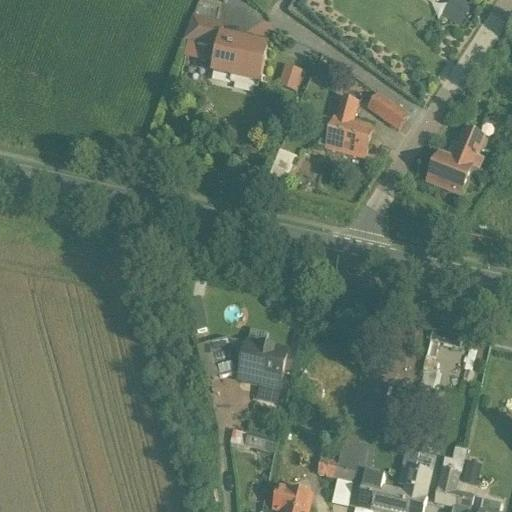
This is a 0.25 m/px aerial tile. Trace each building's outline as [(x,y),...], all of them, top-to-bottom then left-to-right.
[(469,11),(454,2),(445,19),(460,28),(469,11)] [(193,20),(184,44),(218,53),(213,76),(260,87),(268,52),(214,40),(217,26),(193,20)] [(286,71),(281,89),(295,93),(301,76),(286,71)] [(399,134),(408,121),(378,99),(369,112),(399,134)] [(359,107),(342,102),(336,124),(335,123),(326,155),(365,165),(374,129),(354,124),(359,107)] [(446,159),(439,157),(426,188),(461,202),(474,172),(480,174),(484,164),(478,161),(486,141),(465,132),(458,147),(453,145),(446,159)] [(249,347),(226,342),(210,346),(220,381),(235,377),(241,378),(249,347)] [(240,382),(279,391),(287,356),(249,347),(241,378),(240,382)] [(234,435),(231,447),(275,458),(278,446),(234,435)] [(323,478),(353,486),(361,454),(342,450),(344,440),(332,438),(323,478)] [(394,511),(400,490),(388,487),(390,479),(368,474),(359,511),(361,511),(394,511)] [(400,490),(394,511),(426,511),(433,484),(414,479),(410,493),(400,490)] [(458,511),(474,511),(476,503),(463,500),(466,486),(447,481),(440,507),(459,511),(458,511)] [(309,511),(312,499),(278,491),(273,511),(309,511)] [(503,511),(504,507),(483,502),(479,511),(503,511)]
